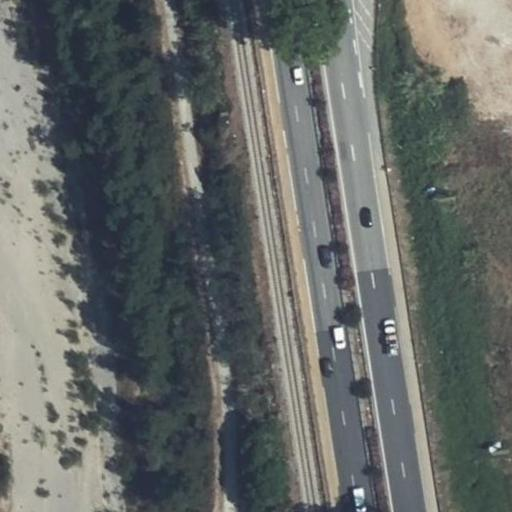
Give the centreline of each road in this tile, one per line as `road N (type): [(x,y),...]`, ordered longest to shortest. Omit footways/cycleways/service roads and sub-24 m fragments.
road 1 (primary): [(280,0),(361,511)]
road 2 (primary): [(407,511),(330,0)]
road 3 (track): [(163,0),(210,320),(227,511)]
